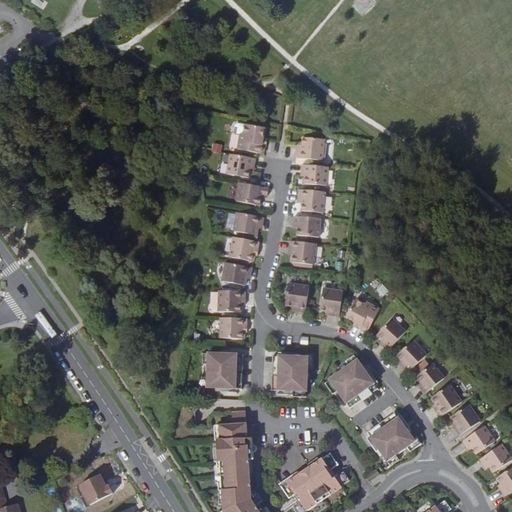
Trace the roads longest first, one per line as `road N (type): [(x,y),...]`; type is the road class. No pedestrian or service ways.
road 1 (secondary): [(173,511),(33,300)]
road 2 (residential): [(400,388),(356,343),(260,311)]
road 3 (residential): [(260,311),(281,152)]
road 4 (unknown): [(265,419),(328,422),(374,497)]
